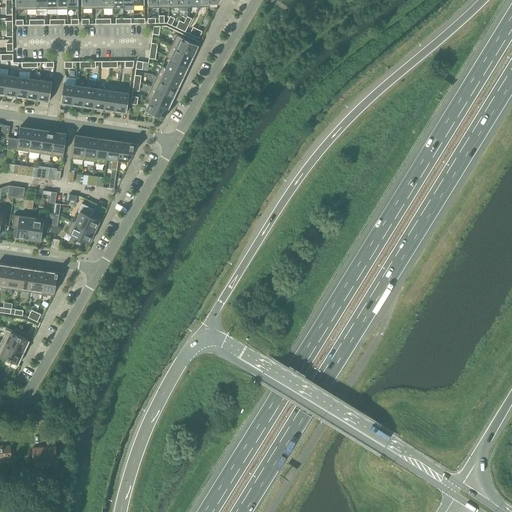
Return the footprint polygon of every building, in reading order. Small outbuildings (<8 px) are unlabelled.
[(15,0),(16,9),(27,9),(26,0),(15,0)] [(26,0),(27,9),(38,9),(37,6),(36,0),(26,0)] [(57,0),(57,5),(56,5),(56,9),(67,9),(67,0),(57,0)] [(67,0),(67,9),(78,9),(78,0),(67,0)] [(81,0),(82,9),(93,9),(92,0),(81,0)] [(92,0),(93,9),(103,8),(102,0),(92,0)] [(102,0),(103,8),(113,8),(113,0),(102,0)] [(113,0),(113,8),(124,8),(124,5),(123,5),(123,0),(113,0)] [(171,46),(193,56),(194,56),(197,50),(196,49),(197,47),(198,47),(199,46),(176,35),(171,46)] [(193,56),(171,46),(166,57),(170,59),(170,58),(188,67),(188,66),(189,67),(192,60),(191,60),(192,58),(193,58),(193,57),(193,56)] [(188,67),(170,58),(170,59),(166,68),(183,77),(184,77),(187,71),(186,70),(187,68),(188,68),(189,67),(188,67)] [(183,77),(166,68),(161,66),(156,77),(178,87),(179,87),(182,81),(182,80),(181,80),(182,78),(183,78),(184,77),(183,77)] [(0,93),(0,94),(2,94),(4,94),(4,95),(5,95),(6,95),(9,75),(0,73),(0,93)] [(9,75),(6,95),(8,95),(11,95),(12,96),(12,95),(14,96),(14,97),(16,97),(16,96),(19,77),(9,75)] [(19,77),(16,96),(17,96),(17,97),(18,97),(19,96),(22,97),(23,97),(25,97),(25,98),(27,98),(30,78),(19,77)] [(151,87),(174,97),(177,91),(177,90),(177,89),(178,89),(179,88),(178,87),(156,77),(151,87)] [(30,78),(27,98),(29,99),(29,98),(32,98),(34,99),(34,98),(36,99),(36,100),(37,100),(38,99),(41,80),(30,78)] [(64,78),(64,83),(61,103),(63,104),(64,103),(67,103),(67,104),(68,104),(70,104),(70,105),(72,105),(72,104),(75,85),(76,79),(64,78)] [(46,100),(47,101),(49,102),(52,82),(41,80),(38,99),(38,100),(40,100),(40,99),(43,100),(44,100),(46,100)] [(83,106),(86,87),(75,85),(72,104),(73,105),(72,105),(74,105),(75,105),(75,104),(77,105),(79,105),(81,105),(81,106),(83,107),(83,106)] [(94,108),(96,88),(86,87),(83,106),(83,107),(85,107),(85,106),(88,107),(89,107),(91,107),(92,108),(93,108),(94,108)] [(174,98),(174,97),(151,87),(146,98),(151,100),(151,99),(169,108),(172,101),(173,99),(174,98)] [(104,109),(107,90),(96,88),(94,108),(95,108),(96,108),(99,108),(100,108),(102,109),(104,110),(104,109)] [(115,111),(118,91),(107,90),(104,109),(105,109),(104,110),(106,110),(107,109),(110,110),(111,110),(113,110),(113,111),(115,111)] [(124,112),(124,113),(126,113),(129,93),(118,91),(115,111),(117,112),(117,111),(120,111),(121,112),(121,111),(124,112)] [(161,118),(164,118),(167,112),(167,111),(168,109),(169,109),(169,108),(151,99),(151,100),(143,115),(146,116),(147,115),(154,116),(155,116),(155,117),(159,117),(161,117),(161,118)] [(29,152),(32,128),(20,126),(18,139),(17,149),(17,150),(29,152)] [(32,128),(29,152),(40,153),(43,130),(32,128)] [(40,153),(51,155),(55,131),(43,130),(40,153)] [(55,131),(51,155),(63,157),(67,133),(55,131)] [(84,160),(87,136),(75,134),(72,158),(84,160)] [(98,138),(87,136),(84,160),(95,162),(98,138)] [(7,147),(17,149),(18,139),(8,138),(7,147)] [(110,139),(98,138),(95,162),(107,163),(108,159),(107,159),(110,139)] [(118,160),(121,141),(110,139),(107,159),(108,159),(118,160)] [(126,142),(121,141),(118,160),(127,161),(130,162),(134,153),(139,144),(126,142)] [(25,188),(15,186),(13,197),(23,198),(25,188)] [(95,232),(100,220),(91,216),(95,209),(82,203),(78,212),(79,212),(75,222),(95,232)] [(16,237),(29,239),(32,217),(14,214),(12,227),(18,228),(16,237)] [(32,217),(29,239),(41,241),(42,231),(48,232),(50,220),(32,217)] [(89,243),(95,232),(75,222),(72,220),(66,232),(89,243)] [(0,263),(0,287),(6,289),(9,266),(9,265),(2,264),(0,263)] [(21,267),(14,266),(11,265),(10,265),(10,266),(9,266),(6,289),(18,290),(21,267)] [(30,292),(33,269),(33,268),(26,267),(23,267),(22,267),(21,267),(18,290),(30,292)] [(30,292),(42,294),(45,271),(45,270),(37,269),(35,269),(33,269),(30,292)] [(49,271),(47,271),(45,270),(45,271),(42,294),(53,296),(64,273),(49,271)] [(7,329),(1,342),(24,352),(25,351),(30,340),(29,340),(7,329)] [(22,357),(23,354),(24,352),(1,342),(0,343),(0,355),(18,364),(20,362),(19,361),(20,358),(21,358),(22,357)] [(48,446),(31,448),(33,466),(54,464),(52,446),(56,445),(55,436),(47,437),(48,446)] [(0,460),(1,460),(1,458),(11,458),(10,446),(0,446),(0,460)]
